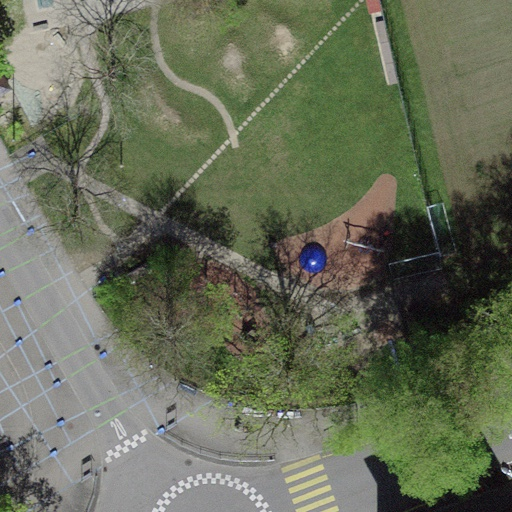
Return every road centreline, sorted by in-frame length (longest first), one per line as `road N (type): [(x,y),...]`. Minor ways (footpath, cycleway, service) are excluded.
road 1 (residential): [(0,222),(125,438),(189,511)]
road 2 (residential): [(511,434),(298,511)]
